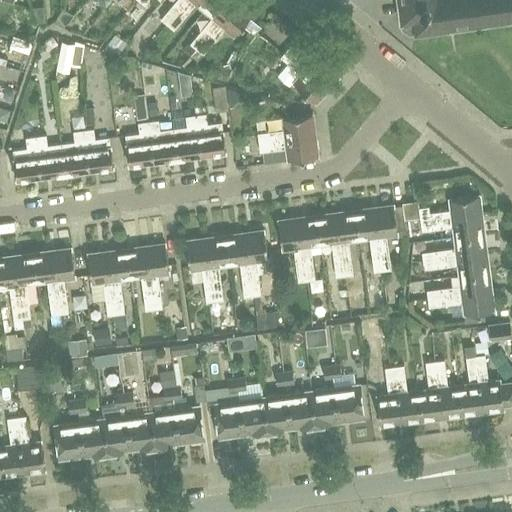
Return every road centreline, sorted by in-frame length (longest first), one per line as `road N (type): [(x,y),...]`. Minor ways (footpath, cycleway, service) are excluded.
road 1 (residential): [(0,217),(329,174),(409,86)]
road 2 (unclassified): [(272,501),(511,467)]
road 3 (residential): [(511,176),(409,86)]
road 4 (residential): [(409,86),(307,0)]
